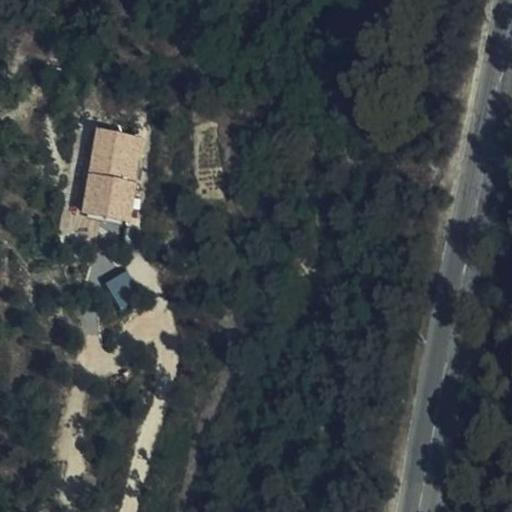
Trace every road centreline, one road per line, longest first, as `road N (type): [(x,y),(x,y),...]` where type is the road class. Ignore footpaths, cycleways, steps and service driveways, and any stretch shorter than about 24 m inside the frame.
road 1 (secondary): [(418,511),(511,27)]
road 2 (track): [(132,511),(140,460),(171,374),(159,293),(140,266)]
